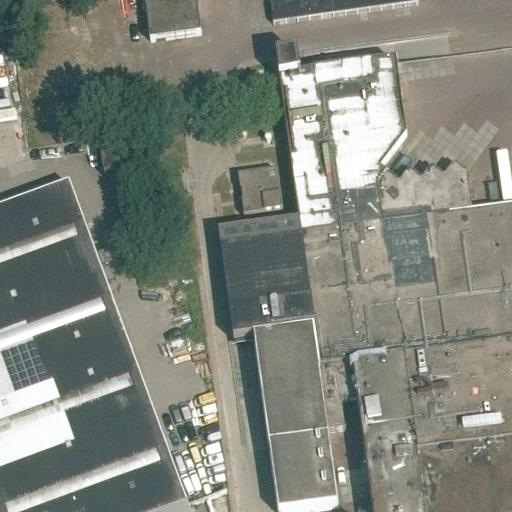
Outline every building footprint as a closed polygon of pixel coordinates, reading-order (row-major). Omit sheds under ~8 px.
[(143,0),(150,44),(201,37),(195,0),(143,0)] [(269,0),(273,27),(417,7),(416,0),(269,0)] [(300,76),(297,53),(276,55),(299,223),(219,234),(221,252),(234,343),(254,341),(278,511),(318,511),(339,509),(328,435),(346,433),(342,405),(358,403),(372,511),(511,511),(511,211),(473,217),(467,177),(442,180),(431,172),(423,183),(420,183),(409,175),(400,186),(398,187),(378,171),(404,137),(395,63),(300,76)] [(98,143),(104,178),(122,175),(117,141),(98,143)] [(243,219),(282,213),(276,173),(238,178),(243,219)] [(0,263),(5,276),(91,245),(70,188),(0,213),(0,263)] [(25,333),(112,301),(91,245),(5,276),(25,333)] [(0,342),(25,333),(5,276),(0,278),(0,342)] [(46,389),(132,357),(112,301),(25,333),(46,389)] [(0,405),(46,389),(25,333),(0,342),(0,405)] [(67,445),(153,414),(132,357),(46,389),(67,445)] [(0,469),(67,445),(46,389),(0,405),(0,469)] [(87,502),(174,470),(153,414),(67,445),(87,502)] [(0,511),(59,511),(87,502),(67,445),(0,469),(0,511)] [(90,511),(178,511),(188,509),(174,470),(87,502),(90,511)] [(90,511),(87,502),(59,511),(90,511)]
